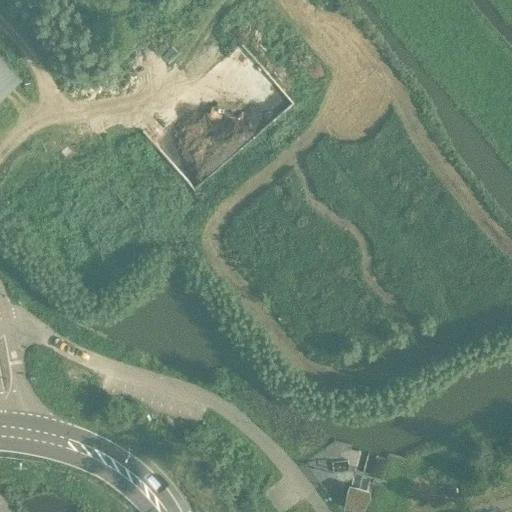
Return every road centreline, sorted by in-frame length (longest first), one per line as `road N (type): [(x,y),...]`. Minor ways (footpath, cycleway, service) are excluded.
road 1 (unclassified): [(209,401),(108,371),(5,321)]
road 2 (secondary): [(165,511),(134,480),(75,445),(12,431)]
